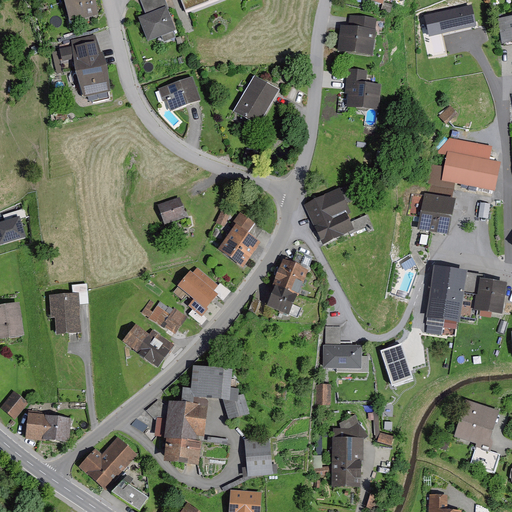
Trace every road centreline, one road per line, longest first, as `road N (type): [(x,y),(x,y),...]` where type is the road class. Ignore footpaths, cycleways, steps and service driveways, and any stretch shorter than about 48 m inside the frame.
road 1 (residential): [(53,477),(202,349),(267,268),(297,195)]
road 2 (residential): [(297,195),(214,165),(165,136),(133,87),(112,0)]
road 3 (residential): [(297,195),(316,119),(329,0)]
